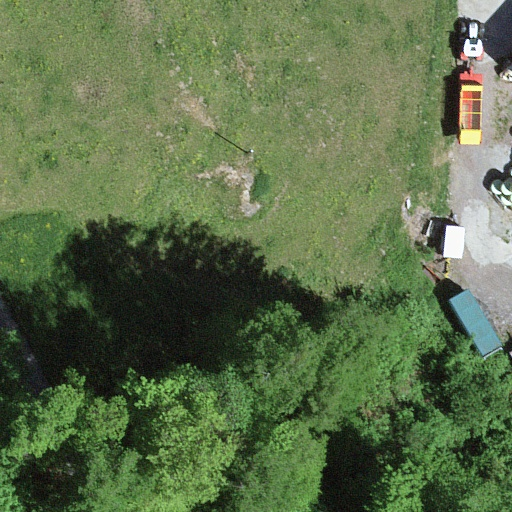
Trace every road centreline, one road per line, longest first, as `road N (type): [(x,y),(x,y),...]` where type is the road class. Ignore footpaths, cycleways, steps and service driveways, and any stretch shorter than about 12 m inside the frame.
road 1 (track): [(113,511),(0,326)]
road 2 (track): [(483,0),(498,170)]
